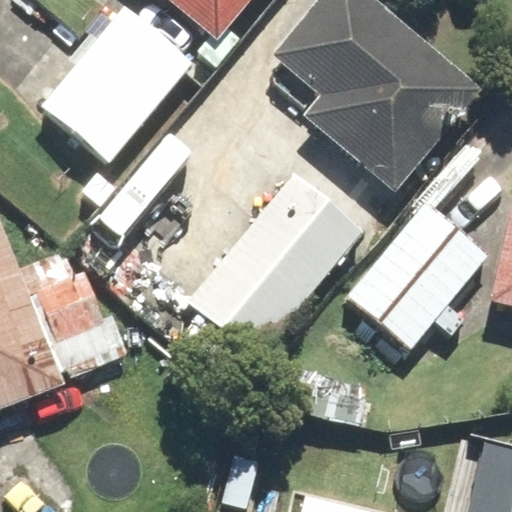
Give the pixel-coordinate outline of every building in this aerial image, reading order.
[(160,0),(216,44),(251,0),(160,0)] [(292,187),(287,183),(179,310),(250,370),(358,243),(322,212),(355,173),(389,202),(477,98),(360,0),(317,0),(266,61),(318,105),(300,127),(325,148),(292,187)] [(187,71),(122,17),(68,81),(41,59),(13,92),(105,169),(187,71)] [(511,200),(486,305),(511,311),(511,200)] [(456,296),(485,261),(422,209),(343,305),(405,355),(441,311),(461,328),(475,311),(456,296)] [(0,414),(55,394),(0,249),(0,414)] [(298,377),(289,411),(354,429),(363,395),(298,377)] [(344,511),(299,501),(296,511),(344,511)]
